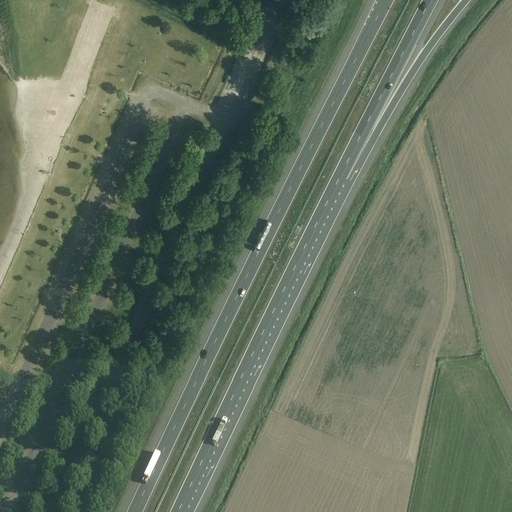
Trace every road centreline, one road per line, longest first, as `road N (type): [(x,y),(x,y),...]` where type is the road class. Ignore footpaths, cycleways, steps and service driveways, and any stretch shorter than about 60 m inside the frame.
road 1 (motorway): [(385,0),(130,511)]
road 2 (motorway): [(179,511),(340,176)]
road 3 (motorway): [(340,176),(469,0)]
road 4 (motorway): [(340,176),(430,0)]
